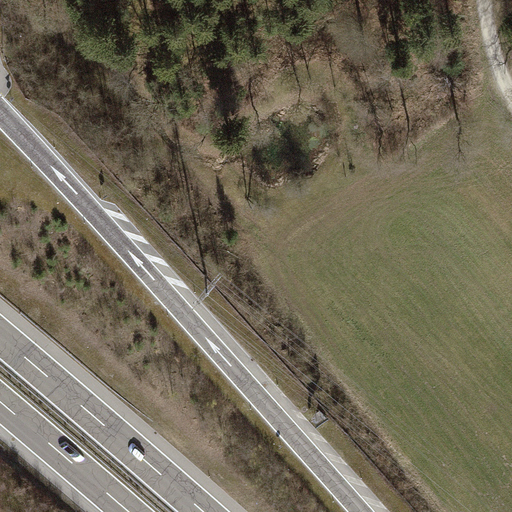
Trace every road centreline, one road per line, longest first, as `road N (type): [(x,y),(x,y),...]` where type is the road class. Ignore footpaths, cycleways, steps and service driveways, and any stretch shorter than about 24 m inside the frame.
road 1 (motorway): [(364,511),(0,111)]
road 2 (motorway): [(206,511),(0,333)]
road 3 (motorway): [(0,402),(127,511)]
